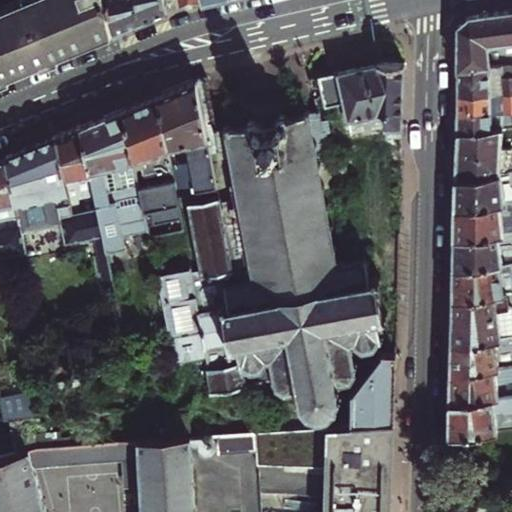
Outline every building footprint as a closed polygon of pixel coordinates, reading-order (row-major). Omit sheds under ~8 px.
[(42,61),(66,51),(53,0),(22,0),(2,9),(20,70),(24,68),(27,67),(42,61)] [(90,41),(113,31),(122,28),(152,15),(167,9),(165,0),(53,0),(66,51),(90,41)] [(511,54),(511,8),(492,11),(463,15),(457,21),(458,65),(490,62),(508,61),(511,55),(511,54)] [(0,78),(20,70),(2,9),(0,9),(0,78)] [(378,59),(339,69),(346,99),(352,130),(386,123),(385,134),(402,135),(403,93),(404,60),(378,59)] [(490,62),(458,65),(458,72),(458,80),(458,93),(511,89),(511,71),(490,73),(490,71),(490,62)] [(346,99),(339,69),(330,71),(320,74),(326,103),(346,99)] [(206,129),(217,127),(206,73),(201,74),(196,76),(206,129)] [(175,84),(157,92),(167,144),(185,141),(191,171),(195,189),(216,185),(210,151),(206,129),(196,76),(175,84)] [(458,102),(458,112),(511,106),(511,89),(458,93),(458,102)] [(167,144),(157,92),(141,98),(123,106),(134,155),(153,148),(155,161),(162,160),(164,168),(171,167),(167,144)] [(81,123),(91,172),(94,185),(95,192),(98,205),(107,249),(127,245),(124,231),(148,227),(145,209),(140,186),(134,155),(123,106),(101,115),(81,123)] [(217,127),(206,129),(210,151),(230,147),(231,153),(228,153),(229,159),(231,158),(235,175),(232,175),(233,180),(235,180),(239,196),(220,200),(219,194),(188,200),(191,217),(201,270),(192,272),(202,327),(207,352),(205,352),(208,365),(206,365),(211,389),(245,381),(249,398),(252,397),(257,392),(255,385),(249,383),(249,380),(270,376),(270,377),(271,377),(272,379),(274,378),(275,383),(285,389),(296,386),(296,388),(293,388),(294,392),(297,391),(299,397),(296,398),(297,402),(299,401),(304,406),(302,408),(306,411),(308,409),(313,410),(312,414),(317,415),(317,410),(323,409),(326,412),(329,410),(328,407),(332,403),(335,405),(338,401),(334,399),(336,394),(340,395),(340,390),(336,390),(336,385),(339,384),(338,379),(335,380),(334,378),(350,375),(355,368),(354,365),(357,364),(356,361),(358,361),(358,357),(355,355),(352,341),(355,340),(362,346),(375,344),(381,335),(385,334),(384,330),(381,330),(378,316),(380,315),(381,319),(386,318),(385,314),(387,314),(387,309),(384,309),(378,280),(382,279),(381,275),(377,275),(376,272),(373,272),(374,276),(371,276),(368,262),(371,261),(370,256),(367,256),(366,253),(362,254),(362,257),(343,261),(342,258),(339,258),(338,249),(340,249),(339,243),(336,244),(333,227),(335,226),(334,221),(332,222),(329,206),(331,205),(330,201),(328,202),(324,186),(326,185),(325,180),(323,180),(320,163),(333,160),(327,128),(323,128),(319,107),(310,109),(309,106),(302,108),(302,110),(298,111),(298,113),(291,114),(290,113),(285,112),(284,110),(278,111),(279,114),(274,117),(273,120),(266,121),(261,123),(257,119),(257,118),(254,118),(253,116),(248,117),(248,118),(244,121),(245,122),(234,124),(234,123),(230,123),(230,122),(225,123),(225,125),(217,127)] [(458,121),(457,129),(503,125),(511,123),(511,106),(458,112),(458,121)] [(72,127),(55,134),(67,176),(91,172),(81,123),(72,127)] [(454,142),(454,154),(502,148),(503,125),(457,129),(455,129),(454,142)] [(101,268),(110,267),(107,249),(98,205),(76,209),(73,196),(71,189),(67,176),(55,134),(30,144),(8,153),(23,230),(61,222),(66,240),(94,234),(101,268)] [(501,172),(502,148),(454,154),(454,167),(454,179),(455,179),(501,172)] [(0,234),(23,230),(8,153),(0,156),(0,234)] [(156,170),(158,182),(174,179),(173,174),(171,167),(164,168),(156,170)] [(455,194),(454,207),(511,199),(511,170),(501,172),(455,179),(455,194)] [(191,171),(183,172),(186,191),(195,189),(191,171)] [(67,176),(71,189),(94,185),(91,172),(67,176)] [(173,174),(174,179),(176,193),(186,191),(183,172),(173,174)] [(181,218),(176,193),(174,179),(158,182),(140,186),(145,209),(152,208),(155,223),(181,218)] [(95,192),(73,196),(76,209),(98,205),(95,192)] [(454,236),(511,228),(511,199),(454,207),(454,222),(454,236)] [(453,249),(453,265),(511,256),(511,228),(454,236),(453,249)] [(0,254),(27,249),(23,230),(0,234),(0,254)] [(452,296),(503,290),(511,288),(511,256),(453,265),(453,282),(452,296)] [(202,327),(192,272),(190,266),(158,273),(176,357),(205,352),(207,352),(202,327)] [(504,302),(503,290),(452,296),(452,316),(451,341),(511,332),(511,318),(510,319),(509,308),(504,302)] [(511,332),(451,341),(450,356),(450,370),(511,362),(511,332)] [(394,417),(396,349),(382,348),(382,352),(351,389),(350,420),(389,417),(394,417)] [(511,362),(450,370),(450,383),(449,399),(511,391),(511,362)] [(511,391),(449,399),(449,415),(448,432),(511,423),(511,391)] [(4,417),(9,416),(33,414),(29,397),(1,401),(4,417)] [(165,411),(167,435),(188,433),(186,410),(165,411)] [(44,511),(32,463),(29,447),(35,444),(34,430),(33,414),(9,416),(12,426),(14,435),(18,450),(0,455),(0,511),(196,511),(192,451),(192,439),(219,437),(219,431),(188,433),(167,435),(115,438),(115,446),(142,444),(143,455),(146,511),(44,511)] [(4,417),(0,417),(0,429),(0,430),(12,426),(9,416),(4,417)] [(350,420),(282,426),(284,465),(332,466),(330,511),(310,511),(391,511),(392,496),(387,496),(387,487),(389,417),(350,420)] [(12,426),(0,430),(2,438),(14,435),(12,426)] [(282,426),(257,428),(258,446),(259,464),(284,465),(282,426)] [(192,439),(192,451),(258,446),(257,428),(219,431),(219,437),(192,439)] [(59,430),(34,430),(35,444),(60,442),(59,430)] [(29,447),(32,463),(143,455),(142,444),(115,446),(115,438),(60,442),(35,444),(29,447)]
